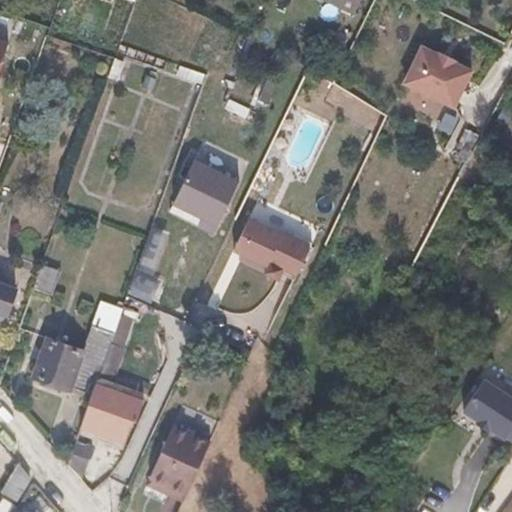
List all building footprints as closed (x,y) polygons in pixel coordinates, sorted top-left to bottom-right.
[(431,53),(415,46),(398,82),(448,106),(465,69),(448,62),(449,59),(432,51),(431,53)] [(200,219),(196,227),(213,236),(239,182),(194,160),(172,206),(200,219)] [(253,222),(247,218),(231,250),(237,253),(262,266),(278,234),(253,222)] [(284,237),(278,234),(262,266),(265,267),(262,273),(275,280),(280,270),(293,276),(309,245),(286,233),(284,237)] [(13,285),(0,279),(0,308),(3,310),(13,285)] [(83,350),(44,336),(29,377),(68,392),(69,389),(82,394),(94,364),(79,359),(83,350)] [(120,341),(110,338),(100,367),(109,371),(120,341)] [(109,371),(100,367),(64,465),(68,469),(78,473),(88,444),(82,442),(90,421),(101,425),(98,432),(119,440),(129,412),(135,414),(144,390),(127,384),(123,395),(105,388),(111,371),(109,371)] [(505,438),(511,442),(511,396),(483,378),(461,411),(475,421),(476,423),(488,431),(490,431),(505,440),(505,438)] [(210,441),(175,425),(150,478),(185,494),(210,441)] [(31,477),(18,462),(0,492),(16,501),(31,477)]
